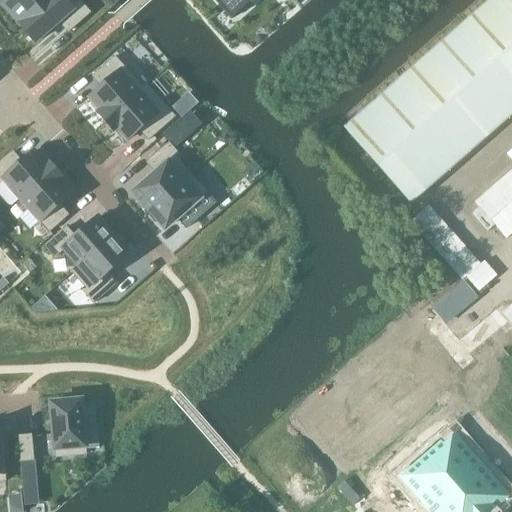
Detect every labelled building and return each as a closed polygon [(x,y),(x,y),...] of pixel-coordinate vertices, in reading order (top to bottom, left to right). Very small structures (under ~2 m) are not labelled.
[(11,0),(5,6),(7,8),(6,8),(7,10),(8,9),(11,12),(10,13),(11,14),(12,13),(14,16),(14,17),(15,18),(16,18),(20,23),(21,23),(47,0),(11,0)] [(20,23),(19,24),(20,25),(20,26),(21,27),(22,26),(24,29),(23,29),(24,31),(25,30),(30,36),(30,37),(31,38),(32,38),(34,40),(33,41),(34,42),(35,41),(36,43),(39,39),(40,40),(41,39),(41,38),(44,36),(46,35),(45,35),(48,32),(49,33),(50,31),(49,31),(52,28),(53,29),(54,28),(54,27),(59,23),(60,23),(59,24),(67,33),(68,32),(68,33),(90,14),(80,2),(77,5),(72,0),(47,0),(21,23),(20,23)] [(213,0),(219,6),(218,6),(222,10),(231,20),(250,2),(251,3),(253,0),(213,0)] [(511,0),(490,0),(342,127),(408,203),(415,198),(483,139),(499,125),(511,114),(511,0)] [(101,88),(88,99),(99,111),(97,113),(105,122),(143,89),(142,88),(124,68),(115,58),(92,78),(101,88)] [(143,89),(105,122),(114,132),(116,130),(126,142),(139,131),(148,141),(174,118),(146,85),(142,88),(143,89)] [(156,174),(134,193),(150,211),(190,175),(176,158),(179,156),(169,144),(147,163),(156,174)] [(13,153),(0,163),(0,176),(3,180),(2,180),(20,201),(56,171),(47,161),(45,163),(34,151),(22,163),(13,153)] [(56,171),(20,201),(39,223),(41,221),(51,232),(69,215),(60,205),(73,193),(62,182),(64,180),(56,171)] [(190,175),(150,211),(165,229),(184,212),(193,223),(215,203),(190,175)] [(67,228),(45,246),(54,258),(65,249),(79,266),(113,237),(97,219),(76,238),(67,228)] [(79,266),(71,272),(87,290),(84,292),(94,304),(116,285),(107,275),(129,255),(113,237),(79,266)] [(3,278),(0,280),(0,291),(8,284),(3,278)] [(464,281),(431,308),(442,321),(474,294),(464,281)] [(81,401),(51,404),(56,458),(86,455),(81,401)] [(31,436),(17,437),(20,462),(33,461),(31,436)]
